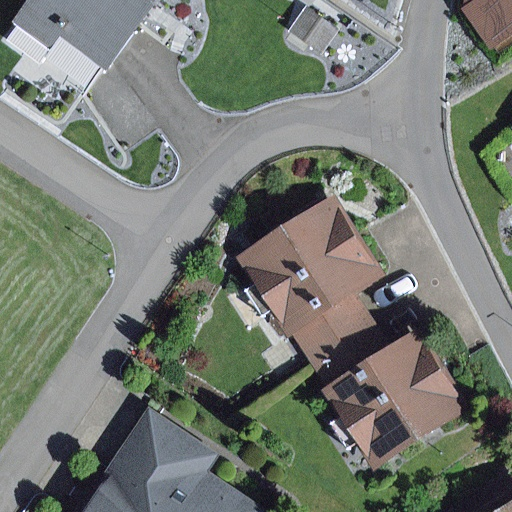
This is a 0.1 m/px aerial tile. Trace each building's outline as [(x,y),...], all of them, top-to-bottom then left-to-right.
[(155,0),(27,0),(11,22),(49,50),(57,39),(102,73),(155,0)] [(460,0),(458,11),(485,50),(511,34),(511,1),(511,0),(460,0)] [(322,55),(338,30),(304,7),(287,32),(322,55)] [(331,199),(235,259),(285,338),(289,335),(322,386),(316,390),(370,474),(468,412),(415,327),(385,346),(353,296),(381,278),(331,199)] [(218,456),(145,408),(75,511),(263,511),(265,511),(207,472),(218,456)] [(511,511),(511,497),(489,511),(511,511)]
